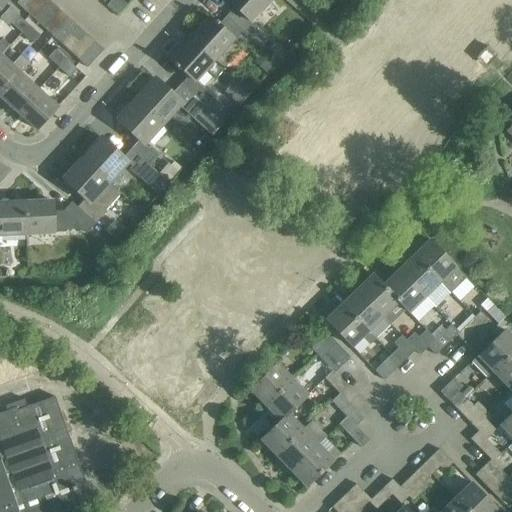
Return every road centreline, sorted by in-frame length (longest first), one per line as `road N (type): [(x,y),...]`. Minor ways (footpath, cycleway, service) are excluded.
road 1 (residential): [(179,0),(47,157),(18,158),(0,141)]
road 2 (residential): [(259,511),(184,457),(135,511)]
